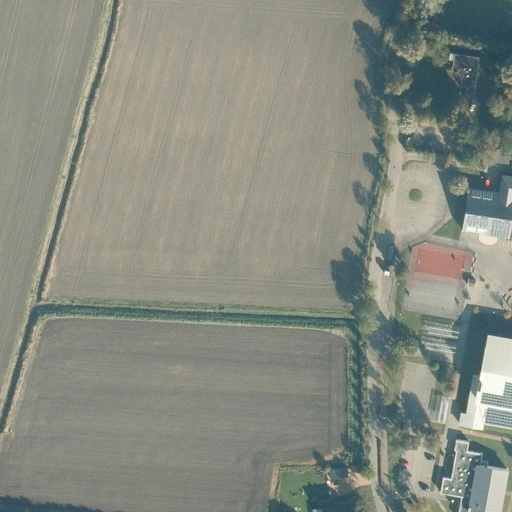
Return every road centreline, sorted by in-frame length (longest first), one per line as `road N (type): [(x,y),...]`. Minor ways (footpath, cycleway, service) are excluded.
road 1 (residential): [(397,162),(375,349),(379,468),(389,511)]
road 2 (track): [(411,0),(389,55),(397,162)]
